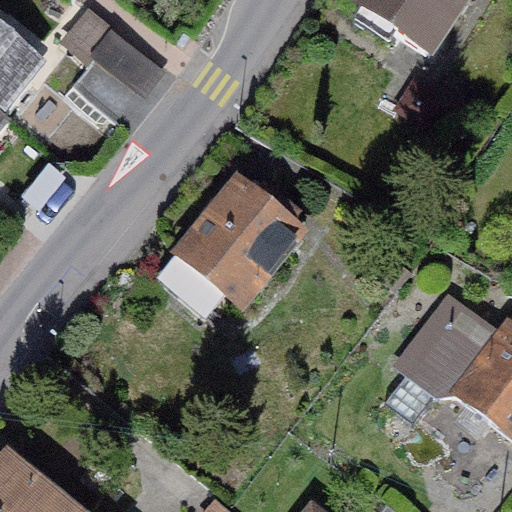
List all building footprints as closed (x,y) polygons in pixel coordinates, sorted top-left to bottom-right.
[(484,0),(371,0),(357,22),(436,73),(484,0)] [(153,76),(88,31),(71,56),(136,101),(153,76)] [(0,122),(37,76),(0,47),(0,122)] [(435,110),(404,95),(393,120),(423,135),(435,110)] [(310,247),(229,190),(158,292),(240,348),(310,247)] [(490,352),(446,318),(400,378),(511,464),(511,339),(504,333),(490,352)] [(0,473),(0,511),(48,511),(1,472),(0,473)]
